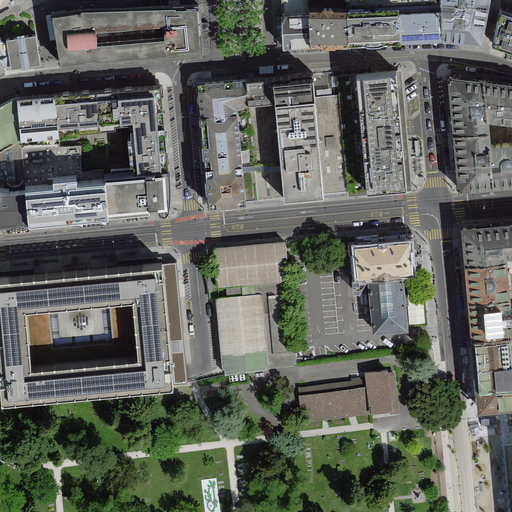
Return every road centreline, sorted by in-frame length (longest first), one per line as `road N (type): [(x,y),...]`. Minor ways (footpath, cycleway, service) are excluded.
road 1 (tertiary): [(191,229),(438,204)]
road 2 (residential): [(425,54),(210,61),(181,73)]
road 3 (tertiary): [(438,204),(461,426)]
road 4 (tertiary): [(0,248),(191,229)]
road 5 (residential): [(0,88),(49,75),(157,66),(181,73)]
road 6 (residential): [(181,73),(191,229)]
road 7 (residential): [(438,204),(425,54)]
road 8 (residential): [(191,229),(203,364)]
